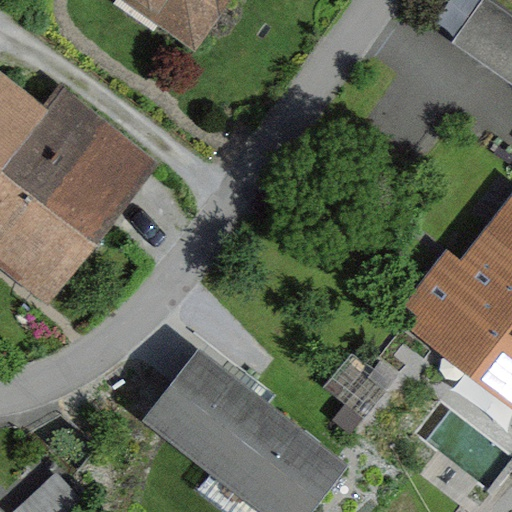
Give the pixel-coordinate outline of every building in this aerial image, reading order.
[(107,0),(196,62),(239,0),(107,0)] [(511,82),(511,19),(483,0),(481,0),(453,42),(511,82)] [(0,80),(0,274),(42,309),(161,165),(65,86),(41,115),(0,80)] [(388,321),(511,418),(511,201),(463,264),(444,249),(388,321)] [(248,511),(313,511),(346,470),(200,356),(143,429),(248,511)]
